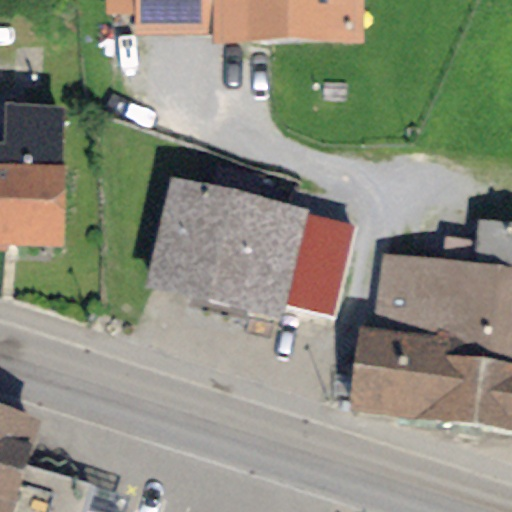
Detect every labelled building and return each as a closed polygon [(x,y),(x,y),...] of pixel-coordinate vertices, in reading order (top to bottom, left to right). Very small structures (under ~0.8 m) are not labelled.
[(104,0),(105,22),(136,22),(136,37),(215,38),(215,53),(365,53),(365,0),(104,0)] [(0,257),(64,258),(65,119),(5,118),(5,99),(0,98),(0,257)] [(304,223),(170,191),(144,301),(279,333),(284,314),(304,223)] [(353,234),(304,223),(284,314),(332,325),(353,234)] [(383,267),(374,340),(454,350),(451,371),(511,378),(511,237),(481,234),(479,248),(447,244),(443,274),(383,267)] [(356,338),(345,426),(511,445),(511,378),(451,371),(454,350),(374,340),(356,338)] [(39,435),(0,423),(0,511),(15,511),(28,471),(39,435)] [(88,511),(95,491),(28,471),(15,511),(88,511)]
